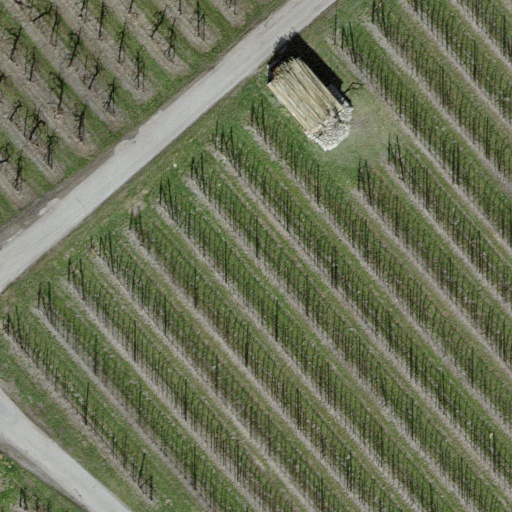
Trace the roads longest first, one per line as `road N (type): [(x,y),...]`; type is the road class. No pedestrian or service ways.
road 1 (unclassified): [(0,275),(317,0)]
road 2 (unclassified): [(0,382),(139,511)]
